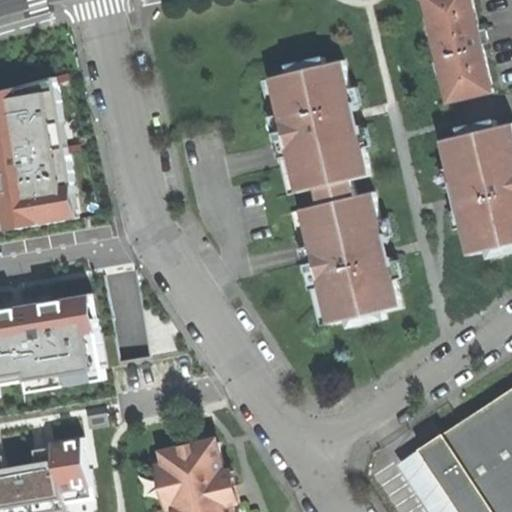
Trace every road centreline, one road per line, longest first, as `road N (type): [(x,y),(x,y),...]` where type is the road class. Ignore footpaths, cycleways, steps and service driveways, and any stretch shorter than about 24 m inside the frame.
road 1 (residential): [(158,231),(296,452)]
road 2 (residential): [(296,452),(511,324)]
road 3 (residential): [(99,0),(132,156),(158,231)]
road 4 (residential): [(158,231),(117,246),(0,265)]
